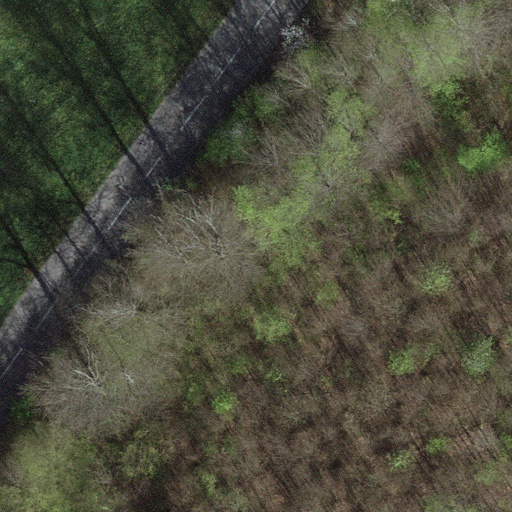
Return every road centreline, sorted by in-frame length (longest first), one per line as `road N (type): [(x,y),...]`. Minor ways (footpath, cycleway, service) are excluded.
road 1 (tertiary): [(0,399),(272,0)]
road 2 (track): [(208,88),(265,67),(347,0)]
